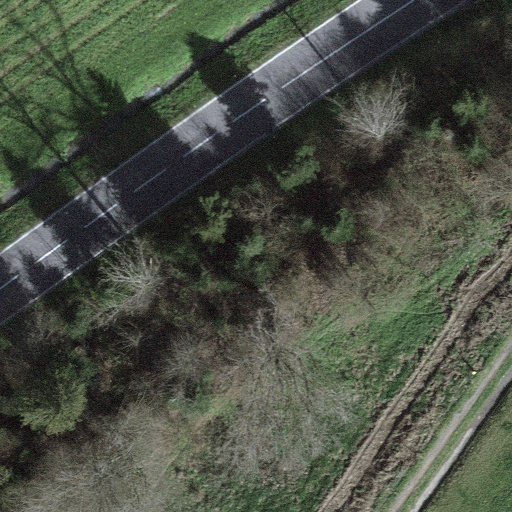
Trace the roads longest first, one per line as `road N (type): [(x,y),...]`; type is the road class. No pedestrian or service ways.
road 1 (secondary): [(412,0),(0,290)]
road 2 (track): [(397,511),(511,346)]
